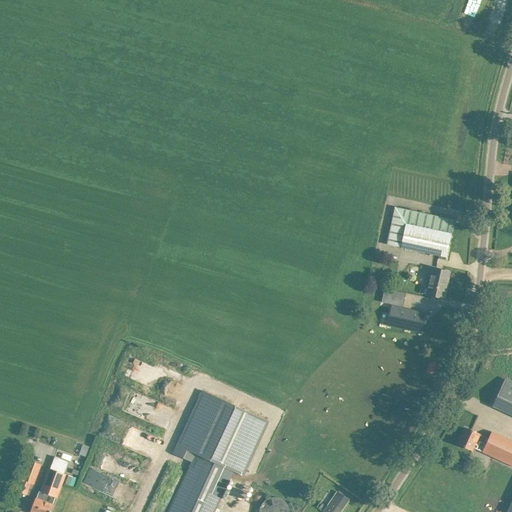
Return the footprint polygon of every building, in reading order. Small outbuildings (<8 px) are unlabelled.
[(471,22),(479,0),(465,0),(459,18),(471,22)] [(394,207),(386,245),(446,257),(454,220),(394,207)] [(427,295),(434,297),(444,299),(450,272),(432,268),(427,295)] [(381,303),(390,305),(393,291),(384,289),(381,303)] [(393,308),(388,327),(420,334),(424,315),(393,308)] [(431,360),(426,373),(433,376),(438,364),(431,360)] [(492,407),(511,416),(511,381),(505,378),(492,407)] [(192,462),(168,511),(214,511),(233,471),(242,475),(267,421),(204,391),(175,454),(192,462)] [(465,428),(457,444),(472,451),(473,448),(511,465),(511,441),(492,432),(488,439),(465,428)] [(79,454),(85,456),(89,447),(85,445),(83,444),(79,454)] [(17,492),(27,496),(31,484),(34,485),(41,465),(28,461),(17,492)] [(56,498),(65,475),(49,469),(40,492),(39,491),(30,511),(50,511),(53,505),(55,498),(56,498)] [(333,485),(323,478),(317,488),(326,495),(333,485)] [(325,511),(340,511),(349,500),(338,492),(337,494),(338,494),(325,511)] [(258,511),(257,511),(288,511),(288,510),(288,508),(287,506),(287,505),(286,504),(285,503),(284,501),(282,499),(281,499),(280,498),(279,498),(278,497),(276,497),(274,496),(273,496),(271,497),(270,497),(269,497),(267,498),(266,498),(265,499),(263,500),(262,501),(261,502),(260,503),(260,504),(259,506),(258,508),(258,509),(258,510),(258,511)]
